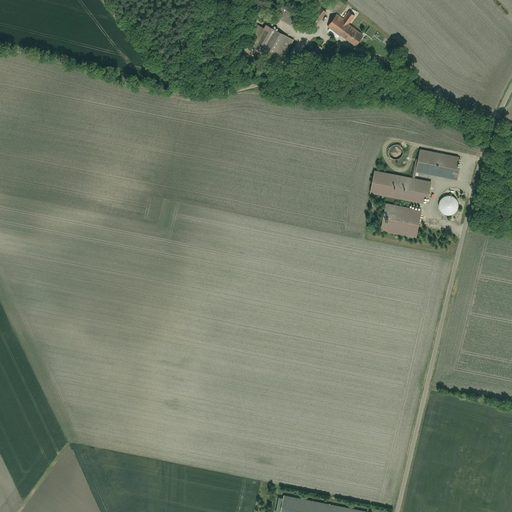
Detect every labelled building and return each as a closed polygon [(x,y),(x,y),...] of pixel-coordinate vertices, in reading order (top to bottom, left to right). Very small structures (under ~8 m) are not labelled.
[(319,5),(311,15),(318,21),(327,12),(319,5)] [(335,13),(327,23),(342,35),(345,32),(354,39),(358,34),(360,32),(348,22),(351,17),(345,12),(341,18),(335,13)] [(294,39),(266,21),(252,42),(280,61),(294,39)] [(323,53),(327,47),(322,44),(319,49),(323,53)] [(330,49),(326,54),(331,57),(334,53),(330,49)] [(343,57),(339,53),(334,60),(339,63),(343,57)] [(404,153),(404,152),(404,150),(404,149),(403,147),(402,146),(400,145),(399,144),(398,144),(396,144),(395,144),(393,145),(392,146),(391,147),(390,148),(389,149),(389,151),(389,152),(389,154),(390,155),(390,156),(391,157),(393,158),(394,159),(396,159),(397,159),(399,159),(400,159),(401,158),(402,157),(403,156),(404,155),(404,153)] [(430,150),(426,173),(457,179),(459,167),(456,166),(458,156),(430,150)] [(432,180),(375,169),(371,193),(430,203),(432,180)] [(441,198),(440,201),(440,205),(441,208),(443,211),(445,213),(448,214),(452,214),(455,212),(458,210),(459,207),(460,204),(460,201),(458,197),(456,195),(453,194),(449,193),(446,194),(443,196),(441,198)] [(423,207),(386,201),(381,227),(419,235),(423,207)] [(365,511),(366,511),(284,495),(283,498),(278,497),(276,510),(281,511),(280,511),(365,511)]
